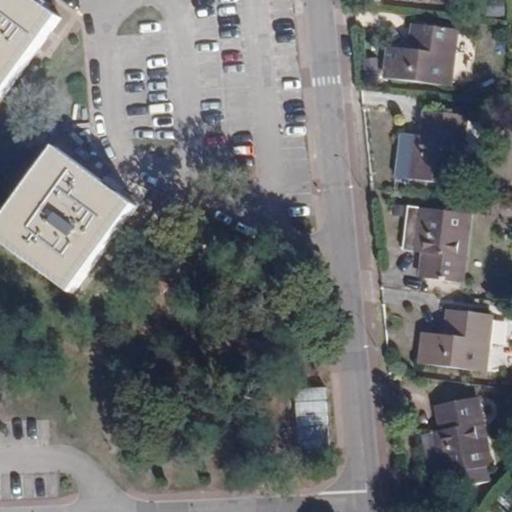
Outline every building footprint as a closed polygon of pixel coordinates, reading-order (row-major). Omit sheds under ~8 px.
[(36,0),(0,0),(0,100),(61,18),(36,0)] [(387,78),(451,85),(458,30),(413,24),(410,49),(390,47),(387,78)] [(396,177),(460,185),(468,116),(426,112),(423,135),(401,133),(396,177)] [(78,284),(45,254),(103,183),(58,149),(0,227),(0,238),(72,292),(78,284)] [(78,284),(135,207),(103,183),(45,254),(78,284)] [(422,278),(464,282),(471,213),(409,206),(403,249),(425,253),(422,278)] [(445,335),(424,333),(420,363),(487,371),(493,315),(450,309),(445,335)] [(422,434),(431,479),(492,466),(479,398),(438,406),(442,430),(422,434)]
